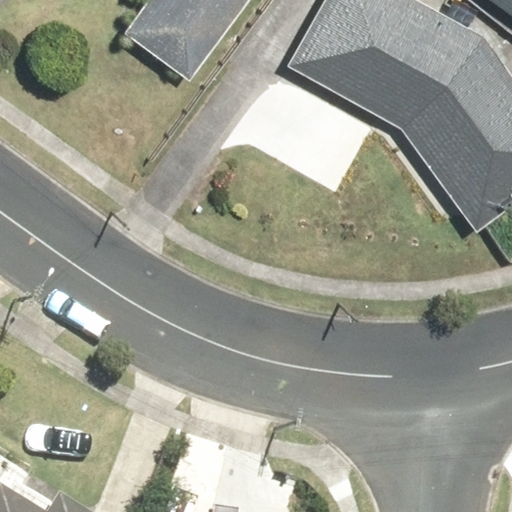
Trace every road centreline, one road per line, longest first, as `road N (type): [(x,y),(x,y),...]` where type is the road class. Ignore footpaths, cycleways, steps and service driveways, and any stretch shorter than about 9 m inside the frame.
road 1 (residential): [(0,207),(150,319),(288,369),(435,386)]
road 2 (residential): [(425,511),(435,386)]
